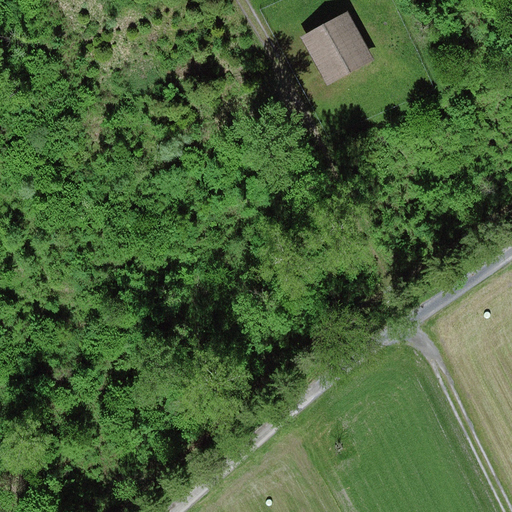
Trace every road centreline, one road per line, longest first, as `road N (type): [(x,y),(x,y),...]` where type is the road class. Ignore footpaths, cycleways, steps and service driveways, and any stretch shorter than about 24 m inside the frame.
road 1 (track): [(185,511),(511,250)]
road 2 (track): [(511,505),(434,345),(408,326)]
road 3 (track): [(248,0),(324,137)]
